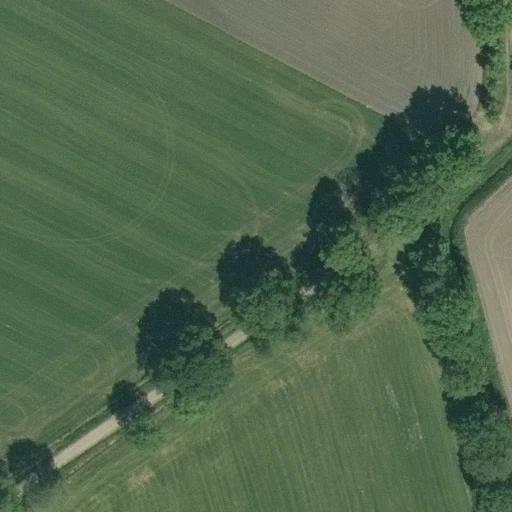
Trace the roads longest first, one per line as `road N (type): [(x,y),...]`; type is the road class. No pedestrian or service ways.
road 1 (track): [(504,120),(458,180),(379,241),(0,508)]
road 2 (track): [(507,0),(504,120)]
